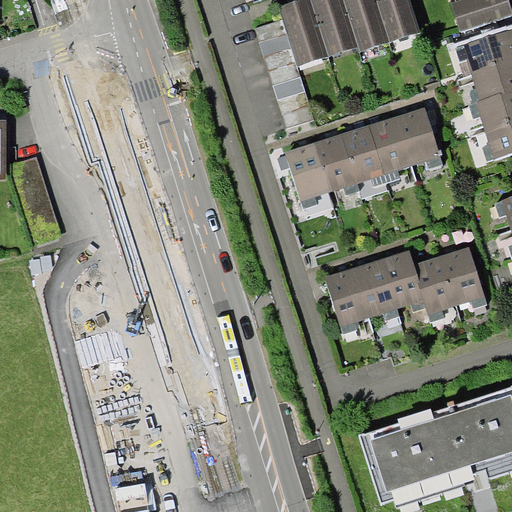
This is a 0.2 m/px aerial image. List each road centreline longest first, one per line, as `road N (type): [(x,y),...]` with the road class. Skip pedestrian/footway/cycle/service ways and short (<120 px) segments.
road 1 (primary): [(131,26),(211,280)]
road 2 (primary): [(297,511),(239,320),(211,280)]
road 3 (primary): [(211,280),(212,326),(263,511)]
